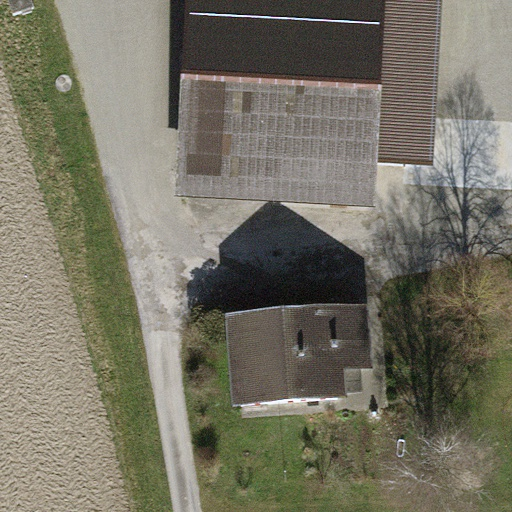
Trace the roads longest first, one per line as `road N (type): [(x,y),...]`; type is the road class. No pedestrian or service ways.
road 1 (track): [(194,511),(122,129),(75,0)]
road 2 (track): [(333,511),(511,491)]
